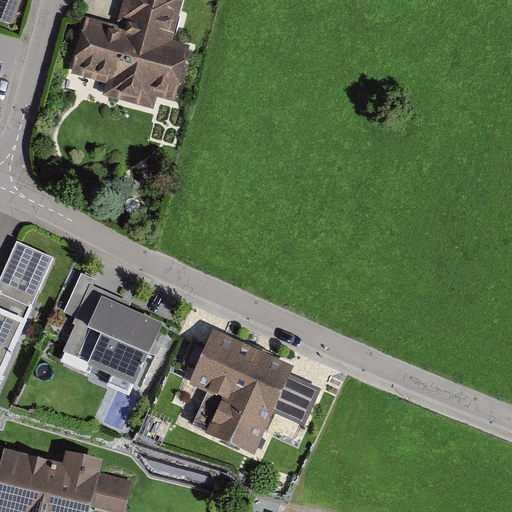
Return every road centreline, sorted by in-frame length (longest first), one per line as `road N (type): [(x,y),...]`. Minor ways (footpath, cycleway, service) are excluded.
road 1 (residential): [(1,176),(24,197),(154,263),(511,419)]
road 2 (residential): [(1,176),(16,148),(55,0)]
